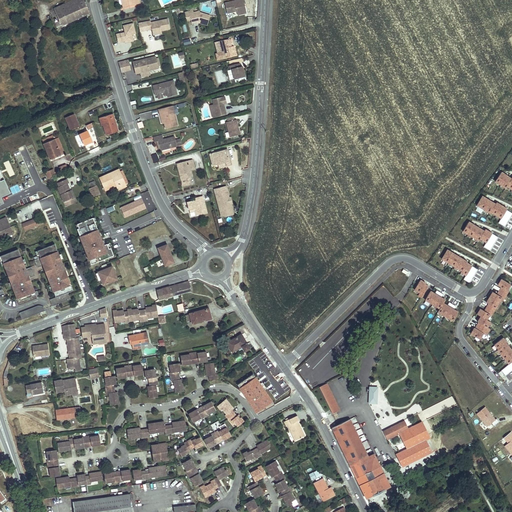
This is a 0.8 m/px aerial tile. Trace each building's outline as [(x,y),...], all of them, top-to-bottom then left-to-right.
[(89,13),(83,0),(73,0),(54,9),(62,25),(89,13)] [(140,3),(138,0),(121,0),(123,4),(120,5),(121,9),(129,7),(129,6),(140,3)] [(246,13),(243,0),(238,0),(225,3),(227,13),(237,11),(237,15),(246,13)] [(207,25),(210,16),(200,13),(200,11),(193,13),(190,13),(189,12),(185,13),(187,20),(191,19),(192,23),(196,22),(199,21),(200,22),(199,23),(207,25)] [(170,29),(168,19),(151,23),(151,21),(146,22),(148,30),(152,29),(153,35),(160,34),(159,31),(161,31),(170,29)] [(132,35),(135,34),(133,24),(123,26),(125,33),(116,35),(118,42),(124,41),(127,40),(127,42),(133,41),(132,35)] [(236,55),(234,48),(231,48),(230,47),(228,39),(220,41),(222,52),(218,53),(216,54),(217,60),(236,55)] [(158,68),(155,57),(133,62),(135,69),(139,68),(140,73),(149,70),(158,68)] [(245,76),(243,66),(241,67),(240,63),(230,66),(231,70),(232,69),(233,74),(235,79),(245,76)] [(131,70),(129,64),(120,66),(122,73),(131,70)] [(177,94),(173,81),(168,82),(167,85),(160,87),(158,85),(153,86),(155,95),(158,95),(159,99),(163,98),(162,94),(163,93),(167,92),(167,94),(168,97),(177,94)] [(223,106),(223,105),(224,104),(227,103),(225,97),(212,100),(214,105),(217,117),(226,114),(224,106),(223,106)] [(178,126),(175,114),(173,115),(172,111),(174,110),(173,106),(159,109),(160,113),(162,112),(164,123),(166,129),(178,126)] [(74,114),(66,117),(71,130),(79,127),(74,114)] [(118,132),(113,114),(103,117),(104,120),(102,121),(104,125),(107,135),(118,132)] [(240,134),(236,120),(234,120),(233,116),(227,118),(228,122),(226,122),(229,132),(230,137),(240,134)] [(176,140),(175,137),(163,140),(162,135),(153,137),(154,142),(157,142),(158,141),(160,149),(161,150),(177,146),(177,145),(176,140)] [(51,160),(61,155),(57,146),(59,145),(56,140),(56,139),(54,139),(52,136),(42,140),(51,160)] [(61,155),(64,154),(57,139),(56,139),(56,140),(59,145),(57,146),(61,155)] [(231,165),(227,149),(210,154),(213,166),(219,164),(226,162),(227,166),(231,165)] [(153,163),(159,161),(157,153),(150,155),(153,163)] [(192,176),(190,170),(195,169),(192,160),(188,161),(189,165),(187,165),(186,161),(177,163),(180,175),(183,174),(183,175),(182,177),(183,181),(182,182),(183,186),(192,184),(190,177),(192,176)] [(61,173),(69,171),(66,165),(59,167),(61,173)] [(56,176),(53,169),(46,172),(49,179),(56,176)] [(126,186),(125,184),(128,183),(123,170),(120,172),(119,170),(100,178),(106,190),(110,188),(109,185),(115,182),(116,185),(118,189),(126,186)] [(511,178),(511,179),(502,172),(495,181),(505,188),(507,186),(511,189),(511,178)] [(67,179),(57,183),(58,185),(57,185),(64,202),(73,198),(70,190),(67,184),(69,183),(67,179)] [(0,197),(10,193),(8,189),(5,181),(1,183),(0,181),(0,197)] [(93,197),(100,194),(96,186),(92,188),(89,189),(93,197)] [(64,202),(66,206),(77,201),(72,190),(70,190),(73,198),(64,202)] [(227,203),(226,200),(229,199),(229,198),(227,191),(216,194),(220,211),(224,210),(225,215),(226,216),(229,215),(232,210),(231,204),(230,202),(227,203)] [(207,213),(202,196),(195,198),(195,200),(187,202),(189,210),(194,209),(195,211),(196,215),(207,213)] [(511,214),(511,213),(507,210),(507,209),(496,203),(495,204),(482,196),(477,206),(490,214),(491,212),(501,218),(498,223),(505,227),(511,214)] [(125,217),(140,210),(138,205),(144,203),(142,199),(121,208),(125,217)] [(0,238),(12,233),(6,218),(0,219),(0,238)] [(93,218),(77,224),(79,228),(77,229),(82,240),(84,244),(83,244),(85,248),(89,257),(88,257),(91,265),(114,256),(111,248),(109,249),(107,244),(105,245),(104,245),(102,241),(101,237),(99,233),(95,223),(93,218)] [(22,224),(25,230),(38,225),(35,219),(22,224)] [(490,251),(498,237),(485,229),(484,231),(469,222),(463,231),(479,241),(480,239),(486,243),(484,247),(490,251)] [(69,296),(68,293),(73,290),(70,283),(68,284),(66,278),(64,272),(66,271),(55,244),(38,251),(40,258),(34,260),(36,263),(49,258),(50,259),(39,264),(40,267),(43,265),(45,265),(46,268),(45,269),(41,271),(42,274),(46,272),(48,271),(49,275),(47,276),(56,297),(52,299),(53,302),(69,296)] [(164,246),(158,248),(165,266),(171,264),(170,261),(173,260),(168,248),(165,249),(164,246)] [(18,249),(1,256),(3,262),(0,262),(0,267),(4,265),(6,271),(8,270),(10,276),(9,276),(6,277),(8,283),(11,282),(17,298),(15,299),(17,304),(19,305),(21,305),(37,299),(36,295),(38,294),(37,291),(35,292),(31,283),(30,284),(28,279),(30,278),(32,277),(31,275),(33,275),(32,272),(20,277),(19,275),(33,270),(32,267),(26,269),(18,249)] [(478,269),(467,263),(467,262),(447,250),(442,259),(462,271),(461,272),(466,275),(464,279),(470,283),(478,269)] [(50,259),(49,258),(36,263),(37,268),(40,267),(39,264),(50,259)] [(98,272),(98,273),(101,280),(103,285),(117,279),(112,266),(98,272)] [(487,327),(490,322),(487,320),(490,315),(491,316),(502,298),(504,299),(509,291),(507,290),(510,285),(501,279),(497,285),(501,287),(497,294),(493,292),(486,302),(489,304),(484,311),(480,309),(477,314),(481,316),(477,322),(479,322),(475,329),(474,328),(470,333),(480,339),(483,334),(486,336),(490,329),(487,327)] [(422,298),(428,286),(425,284),(426,283),(420,280),(414,290),(420,293),(418,296),(422,298)] [(157,291),(159,300),(191,291),(189,282),(170,287),(170,286),(163,288),(163,289),(157,291)] [(443,303),(445,300),(441,298),(443,294),(437,290),(435,294),(431,291),(425,300),(440,309),(438,312),(453,321),(458,312),(454,310),(456,306),(449,302),(447,306),(443,303)] [(50,299),(52,304),(67,298),(68,300),(70,299),(69,296),(53,302),(52,299),(50,299)] [(117,310),(113,311),(114,322),(125,321),(125,323),(129,322),(129,321),(140,319),(140,322),(148,320),(147,318),(158,317),(158,316),(156,305),(152,306),(152,307),(146,308),(146,310),(147,311),(146,312),(146,313),(139,314),(138,313),(139,311),(138,309),(132,310),(132,309),(127,310),(128,312),(128,315),(124,315),(123,314),(124,313),(124,312),(123,310),(117,311),(117,310)] [(42,306),(34,309),(34,307),(19,313),(22,320),(45,311),(44,308),(42,306)] [(190,314),(191,320),(192,324),(211,319),(209,309),(190,314)] [(74,324),(68,325),(69,329),(63,330),(65,340),(67,340),(70,359),(67,359),(69,369),(75,368),(76,372),(81,371),(79,358),(81,357),(79,338),(76,338),(74,324)] [(105,324),(96,325),(85,327),(86,337),(92,336),(92,340),(97,339),(98,343),(107,342),(105,324)] [(131,340),(132,344),(133,347),(141,345),(149,343),(147,332),(128,336),(129,340),(131,340)] [(242,334),(227,342),(232,351),(237,348),(238,349),(242,347),(245,351),(250,349),(242,334)] [(168,337),(165,338),(166,347),(174,345),(173,341),(169,342),(168,337)] [(511,350),(506,343),(507,343),(503,338),(494,345),(498,349),(497,350),(509,364),(501,371),(506,376),(511,370),(511,350)] [(42,345),(36,346),(36,345),(32,346),(34,357),(49,355),(48,344),(42,344),(42,345)] [(195,361),(198,360),(198,361),(202,360),(203,362),(208,361),(206,352),(198,353),(197,352),(193,353),(195,361)] [(181,356),(182,363),(182,365),(187,364),(187,363),(191,362),(191,361),(195,361),(193,353),(189,353),(189,355),(181,356)] [(179,363),(170,365),(171,373),(170,373),(171,377),(179,376),(178,372),(179,372),(178,368),(180,367),(179,363)] [(215,375),(213,363),(205,364),(207,373),(208,373),(209,376),(214,375),(214,378),(218,377),(217,374),(215,375)] [(142,365),(133,366),(133,365),(129,366),(130,374),(134,373),(134,374),(138,373),(138,375),(143,374),(142,365)] [(125,367),(116,369),(117,378),(122,377),(122,376),(126,375),(126,374),(130,374),(129,366),(124,366),(125,367)] [(99,377),(97,368),(89,370),(91,378),(99,377)] [(147,374),(148,378),(149,378),(149,382),(157,381),(157,377),(156,377),(155,369),(145,370),(146,375),(147,374)] [(114,376),(112,376),(105,377),(106,385),(105,385),(106,390),(114,388),(113,385),(114,384),(114,380),(115,380),(114,376)] [(181,383),(180,379),(179,379),(179,376),(171,377),(171,381),(174,381),(176,393),(184,391),(182,382),(181,383)] [(258,385),(268,402),(278,396),(268,379),(258,385)] [(78,391),(76,381),(65,383),(65,384),(63,384),(62,381),(62,380),(54,381),(56,393),(64,391),(65,396),(72,394),(72,392),(78,391)] [(149,382),(150,386),(149,386),(150,390),(148,390),(150,399),(158,397),(156,385),(158,385),(157,381),(149,382)] [(26,386),(27,394),(32,393),(38,392),(38,394),(43,393),(41,382),(26,386)] [(340,410),(327,384),(319,387),(332,414),(340,410)] [(369,386),(368,404),(377,404),(378,387),(369,386)] [(106,390),(107,394),(109,393),(111,405),(119,404),(118,395),(116,395),(116,392),(115,392),(114,388),(106,390)] [(222,409),(226,414),(225,415),(228,418),(234,413),(232,410),(231,407),(232,407),(226,399),(217,406),(221,410),(222,409)] [(207,404),(208,405),(204,407),(204,408),(201,410),(205,417),(209,415),(208,414),(216,410),(211,402),(207,404)] [(384,411),(382,403),(374,405),(374,406),(372,407),(374,416),(381,414),(380,411),(384,411)] [(495,420),(485,407),(476,414),(487,427),(495,420)] [(56,410),(57,420),(76,418),(75,408),(56,410)] [(188,414),(193,422),(201,418),(201,419),(205,417),(201,410),(198,412),(197,411),(194,413),(193,412),(188,414)] [(233,424),(235,423),(238,426),(244,421),(241,417),(239,418),(237,415),(237,416),(234,413),(228,418),(233,424)] [(288,425),(295,440),(304,436),(301,430),(300,430),(300,429),(301,429),(297,421),(299,421),(297,416),(294,417),(286,421),(284,421),(287,426),(288,425)] [(365,451),(349,419),(347,420),(363,453),(365,451)] [(368,457),(365,451),(363,453),(347,420),(332,428),(333,430),(334,429),(335,431),(334,431),(336,436),(338,436),(338,437),(337,438),(338,440),(339,439),(340,441),(339,442),(342,448),(343,447),(344,449),(343,450),(344,453),(346,452),(346,453),(345,454),(366,498),(390,486),(374,454),(368,457)] [(174,432),(187,430),(185,421),(175,422),(175,424),(172,424),(172,425),(168,426),(170,434),(174,433),(174,432)] [(430,438),(422,422),(408,429),(405,421),(383,431),(387,440),(400,434),(407,449),(426,440),(430,438)] [(164,423),(160,424),(160,422),(156,423),(157,432),(165,431),(166,434),(170,434),(168,426),(165,426),(164,423)] [(146,437),(150,437),(149,433),(157,432),(156,423),(152,423),(152,425),(148,426),(149,429),(145,429),(146,437)] [(231,435),(227,427),(219,432),(218,431),(215,433),(219,440),(222,438),(222,439),(226,437),(227,438),(231,435)] [(127,430),(129,439),(141,437),(142,438),(146,437),(145,429),(141,430),(140,429),(137,430),(137,428),(127,430)] [(213,445),(212,444),(216,442),(215,441),(219,440),(215,433),(211,435),(212,436),(204,440),(208,448),(213,445)] [(101,445),(99,436),(91,437),(90,436),(86,437),(87,444),(91,444),(91,445),(95,444),(96,446),(101,445)] [(75,449),(80,448),(80,447),(84,446),(84,445),(87,444),(86,437),(82,437),(82,438),(74,440),(75,446),(75,449)] [(200,437),(196,440),(195,437),(187,441),(191,448),(195,447),(198,446),(199,447),(204,444),(200,437)] [(57,443),(58,450),(59,451),(68,450),(67,449),(71,448),(71,447),(75,446),(74,440),(73,439),(69,439),(69,441),(57,443)] [(261,454),(261,453),(270,449),(268,445),(270,444),(268,440),(260,444),(261,446),(257,447),(258,448),(261,454)] [(401,464),(430,450),(426,440),(407,449),(397,454),(401,464)] [(178,449),(182,456),(186,454),(185,453),(188,451),(188,450),(191,448),(187,441),(181,445),(182,447),(178,449)] [(153,454),(168,451),(167,446),(164,446),(164,443),(154,445),(155,449),(152,450),(153,454)] [(56,450),(47,451),(48,460),(47,460),(48,464),(56,463),(55,459),(56,459),(55,455),(57,455),(56,450)] [(250,459),(251,461),(258,457),(254,450),(251,452),(251,451),(248,453),(247,451),(242,454),(246,461),(250,459)] [(168,451),(153,454),(153,458),(156,457),(157,462),(166,460),(166,457),(168,457),(168,451)] [(193,463),(191,459),(183,463),(187,471),(186,472),(188,475),(195,471),(193,468),(194,467),(192,464),(193,463)] [(272,474),(273,476),(274,476),(276,479),(283,475),(281,472),(280,473),(276,466),(278,466),(275,461),(266,466),(271,475),(272,474)] [(59,471),(58,471),(57,467),(56,467),(56,463),(48,464),(48,469),(49,468),(51,477),(60,476),(59,471)] [(165,465),(162,466),(152,468),(152,469),(149,470),(145,471),(146,479),(150,478),(150,477),(163,475),(163,472),(166,472),(165,465)] [(261,466),(258,468),(258,469),(250,473),(255,481),(259,479),(258,477),(262,475),(265,473),(261,466)] [(223,467),(214,472),(218,478),(221,477),(221,478),(229,474),(227,469),(225,471),(223,467)] [(125,471),(125,472),(121,473),(121,474),(117,474),(119,482),(123,481),(123,480),(131,479),(130,470),(125,471)] [(145,471),(141,472),(141,471),(137,471),(137,470),(133,471),(134,480),(142,479),(142,480),(146,479),(145,471)] [(195,486),(203,482),(200,477),(199,478),(197,474),(196,475),(195,471),(188,475),(190,479),(191,478),(195,486)] [(89,475),(89,476),(85,477),(87,484),(87,485),(91,484),(91,482),(103,480),(101,472),(92,473),(93,475),(89,475)] [(117,474),(114,475),(114,474),(110,474),(109,473),(104,474),(106,483),(114,482),(115,483),(119,482),(117,474)] [(85,477),(85,474),(81,475),(81,476),(77,477),(77,478),(73,479),(75,486),(79,486),(79,485),(87,484),(85,477)] [(278,487),(280,492),(281,491),(288,487),(284,480),(285,479),(283,475),(276,479),(278,483),(277,483),(279,487),(278,487)] [(70,479),(69,478),(66,479),(66,477),(56,479),(57,488),(70,486),(71,487),(75,486),(73,479),(70,479)] [(329,491),(328,489),(322,478),(314,483),(324,501),(335,495),(332,490),(329,491)] [(215,489),(218,487),(214,480),(211,482),(211,483),(205,487),(204,485),(200,488),(205,497),(214,492),(213,491),(215,490),(215,489)] [(257,486),(257,487),(255,483),(248,487),(250,491),(251,490),(255,498),(263,494),(261,489),(259,490),(257,486)] [(288,487),(281,491),(283,495),(290,491),(292,490),(290,487),(288,487)] [(288,506),(292,504),(291,502),(295,500),(290,491),(283,495),(285,498),(284,498),(288,506)] [(73,501),(74,511),(132,511),(130,494),(104,497),(73,501)] [(259,506),(257,507),(253,499),(245,503),(248,508),(249,507),(251,511),(252,510),(252,511),(256,511),(261,510),(259,506)]
